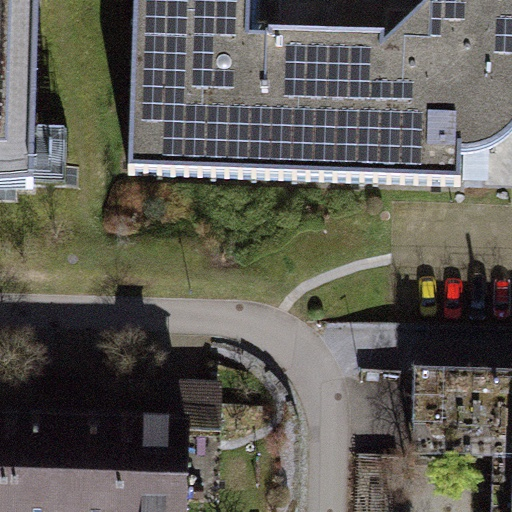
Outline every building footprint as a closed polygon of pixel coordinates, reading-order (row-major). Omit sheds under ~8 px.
[(0,0),(0,191),(33,192),(39,0),(0,0)] [(511,0),(134,0),(129,195),(462,205),(463,176),(483,173),(501,164),(511,153),(511,0)] [(511,511),(511,374),(407,372),(405,455),(483,456),(481,511),(511,511)] [(26,511),(28,414),(0,413),(0,511),(26,511)] [(92,511),(93,414),(28,414),(26,511),(92,511)] [(147,511),(148,415),(93,414),(92,511),(147,511)] [(205,511),(206,415),(148,415),(147,511),(205,511)]
